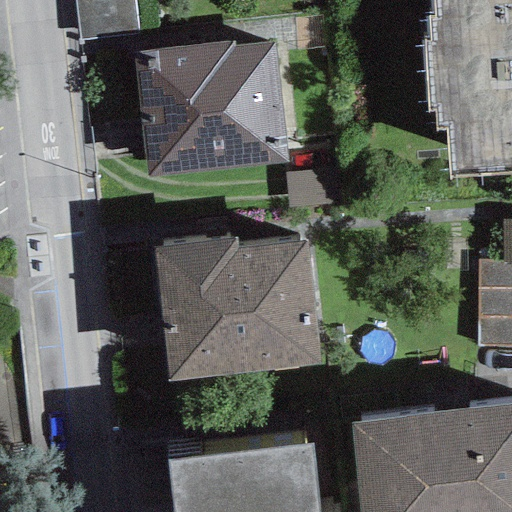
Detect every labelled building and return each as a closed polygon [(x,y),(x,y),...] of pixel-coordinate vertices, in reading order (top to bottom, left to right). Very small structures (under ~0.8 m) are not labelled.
[(511,0),(435,0),(436,13),(430,13),(431,39),(425,39),(428,101),(436,101),(437,121),(446,120),(449,169),(511,166),(511,0)] [(234,39),(133,50),(147,174),(286,158),(272,40),(235,45),(234,39)] [(506,250),(479,250),(479,336),(511,336),(511,204),(506,204),(506,250)] [(234,234),(152,242),(165,376),(318,361),(306,236),(235,243),(234,234)] [(511,511),(511,401),(350,418),(359,511),(511,511)] [(316,511),(307,439),(164,456),(171,511),(316,511)]
